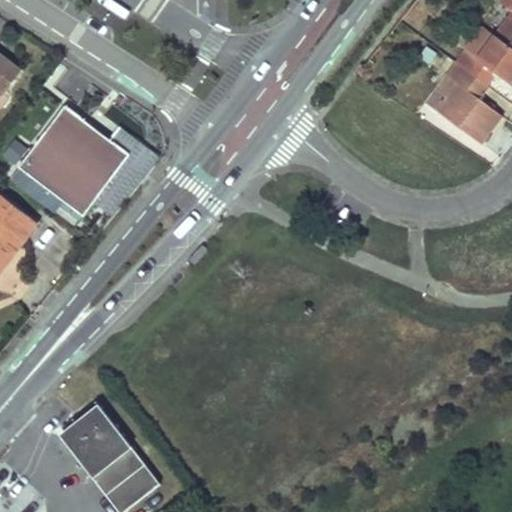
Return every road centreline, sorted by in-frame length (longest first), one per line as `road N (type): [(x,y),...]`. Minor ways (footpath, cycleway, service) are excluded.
road 1 (secondary): [(26,359),(258,153)]
road 2 (secondary): [(212,126),(26,359)]
road 3 (residential): [(511,171),(477,196),(417,204),(357,184),(281,124)]
road 4 (residential): [(13,0),(212,126)]
road 5 (residential): [(256,72),(141,0)]
road 6 (secondary): [(295,107),(370,0)]
